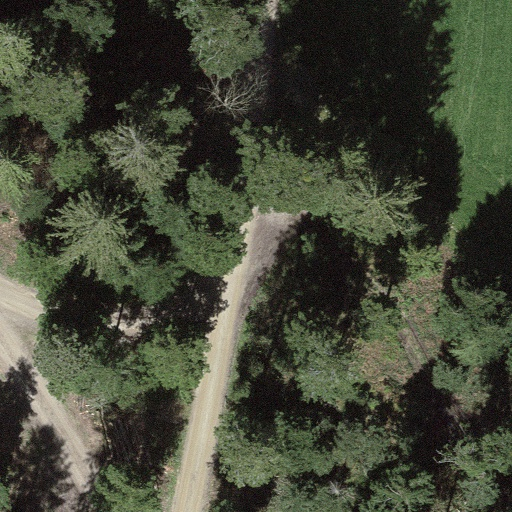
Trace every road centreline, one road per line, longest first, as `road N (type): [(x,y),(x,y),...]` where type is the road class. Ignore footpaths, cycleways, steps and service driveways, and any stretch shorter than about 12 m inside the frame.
road 1 (track): [(193,511),(267,100),(275,0)]
road 2 (track): [(0,306),(78,421),(106,511)]
